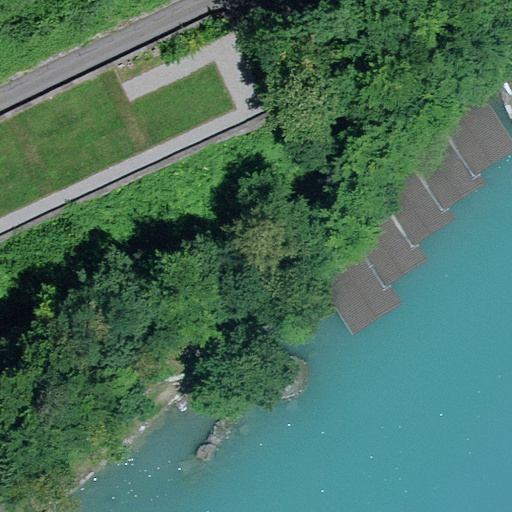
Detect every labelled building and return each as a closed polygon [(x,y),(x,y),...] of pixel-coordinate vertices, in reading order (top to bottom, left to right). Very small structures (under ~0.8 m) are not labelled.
[(511,3),(500,14),(511,28),(511,3)] [(511,79),(511,29),(488,48),(509,75),(511,79)] [(471,174),(509,149),(475,96),(435,121),(442,132),(471,174)] [(440,208),(478,184),(471,174),(442,132),(404,156),(412,168),(440,208)] [(409,244),(447,220),(440,208),(412,168),(374,192),(384,208),(409,244)] [(382,285),(420,261),(409,244),(384,208),(346,233),(358,252),(382,285)] [(354,329),(394,304),(382,285),(358,252),(320,276),(354,329)]
